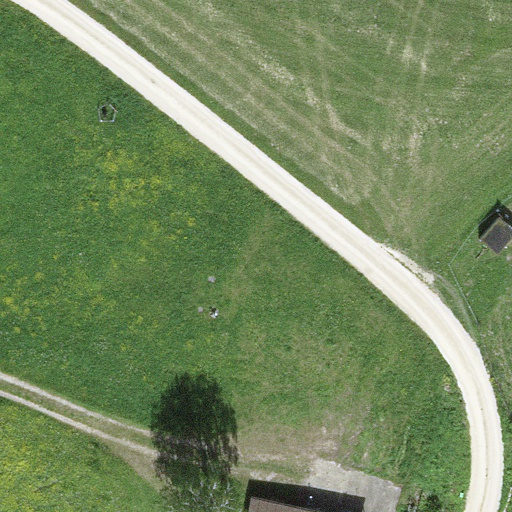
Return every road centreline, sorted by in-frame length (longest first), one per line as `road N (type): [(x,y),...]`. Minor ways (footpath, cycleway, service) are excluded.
road 1 (unclassified): [(483,511),(484,397),(461,348),(422,301),(218,128),(47,0)]
road 2 (track): [(0,389),(123,436),(275,476)]
